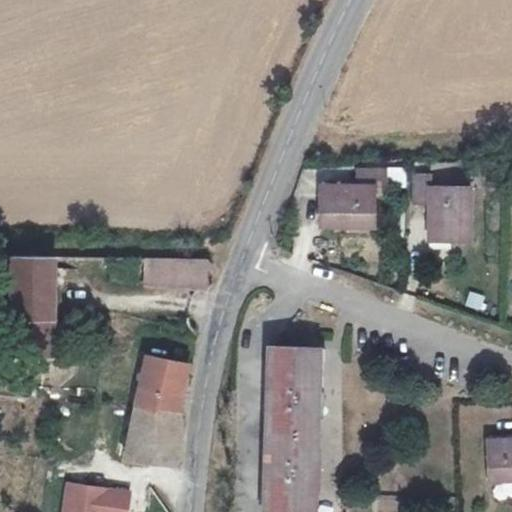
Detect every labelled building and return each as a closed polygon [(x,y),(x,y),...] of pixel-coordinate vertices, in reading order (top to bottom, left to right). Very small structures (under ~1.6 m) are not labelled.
[(409,171),(410,201),(427,201),(427,240),(472,239),(471,186),(430,187),(429,171),(409,171)] [(319,186),(320,226),(372,225),(372,188),(386,187),(386,172),(354,172),(354,185),(319,186)] [(11,253),(9,349),(56,349),(56,254),(11,253)] [(174,286),(203,290),(215,256),(130,255),(131,276),(175,277),(174,286)] [(267,343),(266,511),(319,511),(320,343),(267,343)] [(143,350),(124,461),(128,461),(176,464),(180,413),(183,369),(186,359),(143,350)] [(511,435),(480,437),(482,479),(511,477),(511,435)] [(127,511),(129,484),(68,479),(65,511),(127,511)]
